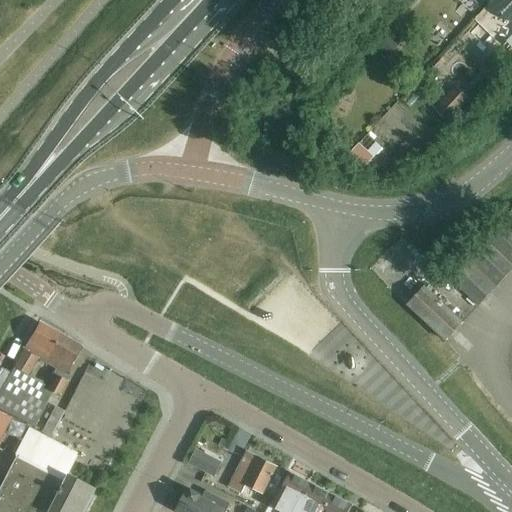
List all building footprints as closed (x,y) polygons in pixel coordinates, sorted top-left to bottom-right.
[(390,38),(379,52),(388,59),(400,46),(390,38)] [(459,113),(477,87),(463,77),(445,103),(459,113)] [(373,157),(382,151),(371,134),(362,140),(373,157)] [(511,247),(511,228),(504,221),(495,231),(511,247)] [(511,265),(511,247),(495,231),(486,241),(511,265)] [(506,277),(511,270),(511,265),(486,241),(477,250),(506,277)] [(496,287),(506,277),(477,250),(467,260),(496,287)] [(487,297),(496,287),(467,260),(458,270),(487,297)] [(478,306),(487,297),(458,270),(449,279),(478,306)] [(408,305),(446,341),(463,323),(425,287),(408,305)] [(45,390),(52,393),(59,398),(71,377),(68,375),(83,348),(40,325),(15,369),(28,376),(37,359),(56,370),(47,387),(45,390)] [(28,376),(15,369),(13,368),(0,392),(0,410),(34,429),(45,409),(43,408),(52,393),(45,390),(47,387),(28,376)] [(247,486),(264,494),(278,467),(250,452),(231,487),(243,493),(247,486)] [(65,477),(63,482),(16,458),(0,488),(0,511),(81,511),(83,509),(86,511),(92,499),(89,498),(93,491),(65,477)] [(298,511),(312,485),(291,474),(273,507),(282,511),(298,511)] [(323,511),(332,495),(312,485),(298,511),(323,511)] [(226,511),(231,504),(206,491),(202,498),(200,497),(201,495),(191,490),(190,492),(188,491),(177,511),(226,511)] [(171,511),(179,498),(166,491),(154,511),(171,511)] [(323,511),(349,511),(352,506),(332,495),(323,511)]
